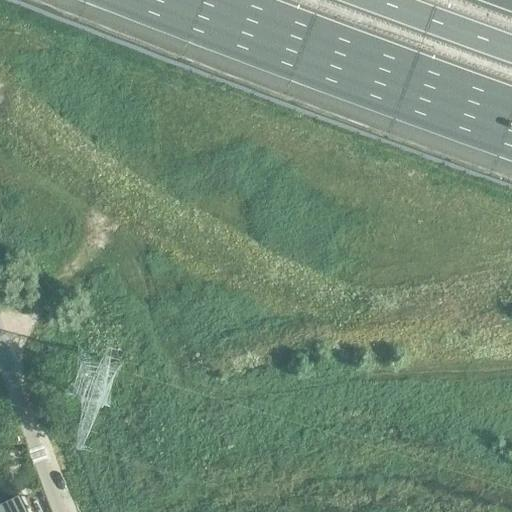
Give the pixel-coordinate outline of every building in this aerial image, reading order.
[(466,207),(471,194),(448,184),(443,198),(466,207)] [(129,190),(120,194),(129,216),(138,212),(129,190)] [(39,246),(52,243),(41,200),(28,203),(39,246)] [(98,202),(71,210),(77,232),(104,224),(98,202)] [(13,206),(20,230),(31,227),(24,203),(13,206)] [(60,213),(66,237),(76,234),(69,210),(60,213)] [(236,233),(250,230),(247,216),(233,218),(236,233)] [(209,231),(189,242),(194,250),(214,239),(209,231)] [(288,231),(274,279),(411,318),(416,302),(340,281),(343,269),(421,291),(427,270),(288,231)] [(0,460),(0,491),(10,488),(0,460)] [(0,504),(0,511),(27,511),(20,496),(0,504)]
